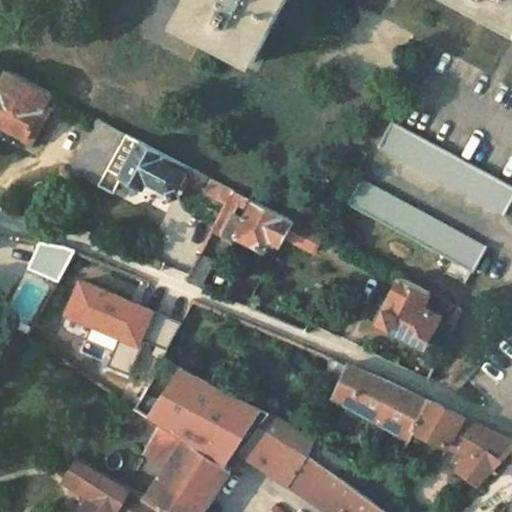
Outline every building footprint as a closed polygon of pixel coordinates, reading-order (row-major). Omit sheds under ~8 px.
[(280,0),(181,0),(176,10),(251,52),(280,0)] [(511,0),(471,0),(511,22),(511,0)] [(10,69),(0,86),(0,123),(27,139),(26,141),(32,145),(53,108),(46,104),(52,92),(10,69)] [(100,186),(126,133),(98,118),(72,172),(100,186)] [(511,208),(511,190),(394,124),(381,148),(507,218),(511,208)] [(122,177),(145,189),(148,183),(168,194),(170,201),(177,200),(175,192),(178,190),(181,192),(183,187),(181,185),(185,176),(195,181),(193,186),(200,190),(207,176),(126,133),(100,186),(114,193),(122,177)] [(488,251),(362,181),(349,206),(475,275),(488,251)] [(255,201),(246,218),(235,212),(224,234),(236,240),(239,234),(267,249),(270,245),(273,246),(276,240),(282,243),(288,233),(294,222),(255,201)] [(294,222),(288,233),(316,248),(322,237),(294,222)] [(68,247),(41,242),(29,267),(57,280),(74,249),(68,247)] [(187,279),(206,287),(221,263),(200,253),(187,279)] [(400,278),(375,325),(421,349),(437,318),(416,308),(425,291),(400,278)] [(326,373),(340,379),(348,361),(334,355),(326,373)] [(272,414),(163,357),(135,408),(160,424),(144,450),(165,465),(145,497),(172,511),(204,511),(241,453),(284,481),(310,497),(329,511),(385,511),(387,509),(357,488),(306,451),(313,439),(315,436),(272,414)] [(382,422),(410,437),(413,430),(431,399),(407,387),(348,361),(340,379),(332,395),(374,417),(382,422)] [(468,458),(492,470),(511,447),(511,439),(465,416),(431,399),(413,430),(421,434),(448,448),(468,458)] [(315,436),(319,428),(278,403),(272,414),(315,436)] [(382,422),(374,417),(371,422),(379,427),(382,422)] [(418,441),(421,434),(413,430),(410,437),(418,441)] [(366,477),(313,439),(306,451),(357,488),(366,477)] [(172,511),(145,497),(108,475),(84,511),(172,511)]
